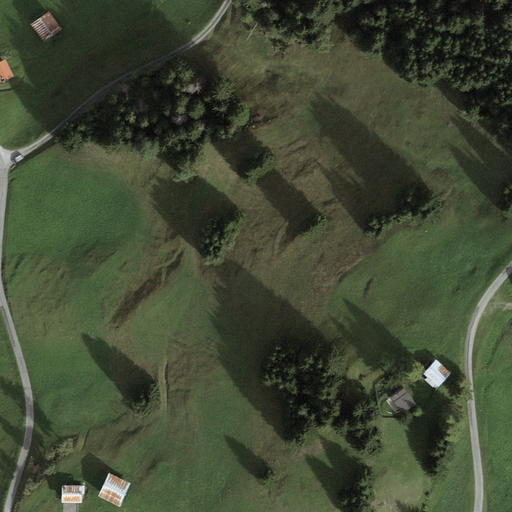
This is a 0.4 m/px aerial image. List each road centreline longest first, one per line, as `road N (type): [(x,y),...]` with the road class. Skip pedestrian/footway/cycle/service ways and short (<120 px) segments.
road 1 (track): [(2,162),(103,90),(190,44),(228,0)]
road 2 (unclassified): [(478,511),(469,343),(482,306),(511,267)]
road 3 (unclassified): [(0,295),(31,420),(7,511)]
